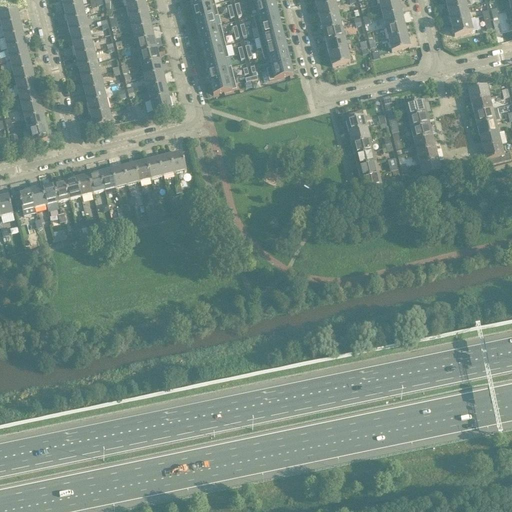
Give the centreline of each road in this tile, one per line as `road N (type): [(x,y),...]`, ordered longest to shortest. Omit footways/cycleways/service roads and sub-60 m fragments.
road 1 (motorway): [(511,362),(0,469)]
road 2 (motorway): [(0,501),(511,395)]
road 3 (residential): [(169,0),(199,121),(75,155)]
road 4 (residential): [(291,0),(315,95),(326,101),(439,72)]
road 5 (residential): [(75,155),(37,0)]
